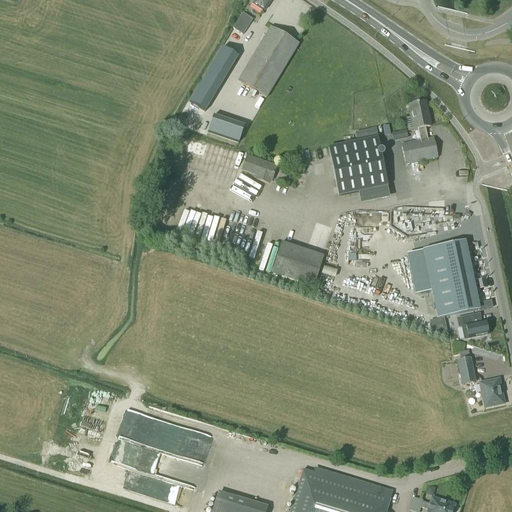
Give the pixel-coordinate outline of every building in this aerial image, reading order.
[(262,12),(263,11),(264,12),(272,0),(253,0),(255,1),(252,5),(262,12)] [(243,14),(233,29),(242,36),(252,21),(243,14)] [(270,29),(238,83),(266,100),(298,45),(270,29)] [(222,48),(189,103),(205,113),(238,58),(222,48)] [(409,107),(416,143),(428,140),(425,128),(431,127),(426,103),(409,107)] [(213,116),(208,134),(238,144),(243,127),(213,116)] [(376,129),(354,133),(357,142),(377,138),(378,138),(376,129)] [(393,143),(408,139),(406,131),(391,134),(393,143)] [(358,193),(360,205),(389,199),(387,187),(377,138),(357,142),(328,148),(338,197),(358,193)] [(405,166),(437,159),(433,139),(428,140),(416,143),(401,146),(405,166)] [(272,182),(276,169),(247,159),(243,172),(258,177),(257,181),(269,185),(270,181),(272,182)] [(313,288),(323,257),(280,243),(270,275),(313,288)] [(462,243),(423,251),(438,320),(444,319),(476,312),(462,243)] [(490,302),(478,304),(480,311),(492,309),(490,302)] [(488,336),(485,322),(479,323),(478,316),(479,316),(479,315),(456,320),(458,329),(461,328),(464,341),(488,336)] [(438,320),(429,321),(432,333),(448,338),(444,319),(438,320)] [(457,362),(462,386),(474,383),(470,359),(457,362)] [(479,385),(485,409),(503,405),(500,391),(498,391),(496,381),(479,385)] [(385,511),(391,494),(314,470),(313,474),(302,471),(290,511),(385,511)] [(265,511),(266,510),(217,496),(212,511),(265,511)] [(427,511),(451,511),(454,506),(432,500),(430,505),(421,503),(422,502),(412,499),(409,511),(410,511),(418,511),(420,509),(428,511),(427,511)]
